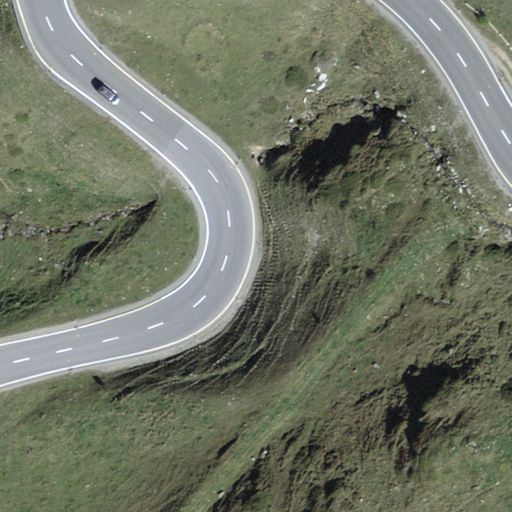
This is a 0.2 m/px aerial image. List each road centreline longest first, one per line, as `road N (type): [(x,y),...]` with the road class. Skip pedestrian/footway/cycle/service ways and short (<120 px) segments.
road 1 (primary): [(41,0),(49,28),(78,62),(216,179),(228,207),(230,249),(208,293),(170,319),(0,365)]
road 2 (primary): [(511,146),(462,59),(411,0)]
